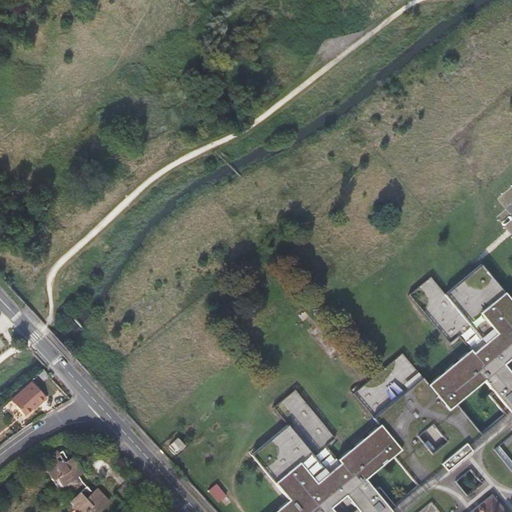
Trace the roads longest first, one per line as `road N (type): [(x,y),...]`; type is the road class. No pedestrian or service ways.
road 1 (track): [(413,0),(242,132),(158,172),(20,319)]
road 2 (secondary): [(90,398),(196,511)]
